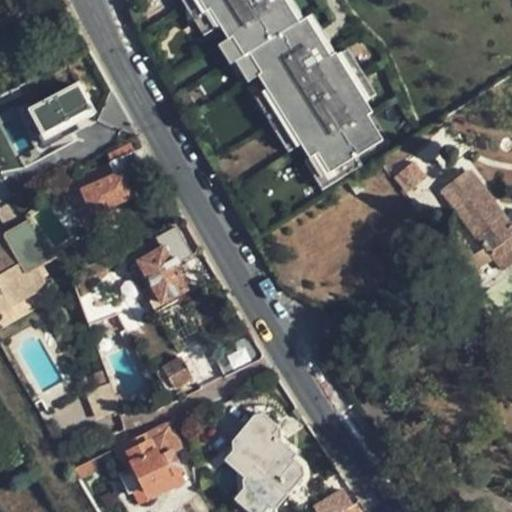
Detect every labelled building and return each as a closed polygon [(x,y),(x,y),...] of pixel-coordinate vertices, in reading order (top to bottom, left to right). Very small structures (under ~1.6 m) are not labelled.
[(203,0),(207,4),(209,3),(239,52),(247,47),(293,19),(280,0),(203,0)] [(298,16),(293,19),(247,47),(260,68),(258,70),(320,171),(373,139),(358,114),(363,111),(327,51),(321,55),(298,16)] [(82,82),(31,109),(47,139),(98,112),(82,82)] [(138,198),(127,172),(141,167),(134,151),(110,162),(114,174),(80,188),(93,216),(138,198)] [(487,254),(491,252),(511,237),(511,230),(468,168),(439,189),(487,254)] [(183,280),(168,253),(188,243),(173,217),(154,229),(160,241),(138,254),(160,294),(183,280)] [(49,265),(62,256),(36,223),(19,233),(16,228),(0,237),(0,263),(6,274),(4,276),(18,304),(57,282),(49,265)] [(511,237),(491,252),(503,267),(511,261),(511,237)] [(262,353),(249,330),(212,350),(225,374),(262,353)] [(201,369),(189,349),(161,365),(171,386),(201,369)] [(94,423),(124,413),(113,383),(83,394),(94,423)] [(264,416),(254,418),(230,447),(231,457),(250,473),(241,484),(242,495),(261,511),(273,510),(301,478),(300,466),(290,459),(296,451),(281,438),(280,430),(264,416)] [(165,425),(142,437),(150,453),(123,466),(143,505),(168,492),(164,485),(177,478),(168,458),(178,452),(165,425)] [(150,453),(142,437),(115,451),(123,466),(150,453)] [(250,473),(231,457),(222,468),(232,477),(233,505),(231,508),(236,511),(271,511),(273,510),(261,511),(242,495),(241,484),(250,473)] [(351,511),(357,507),(351,500),(328,511),(351,511)]
